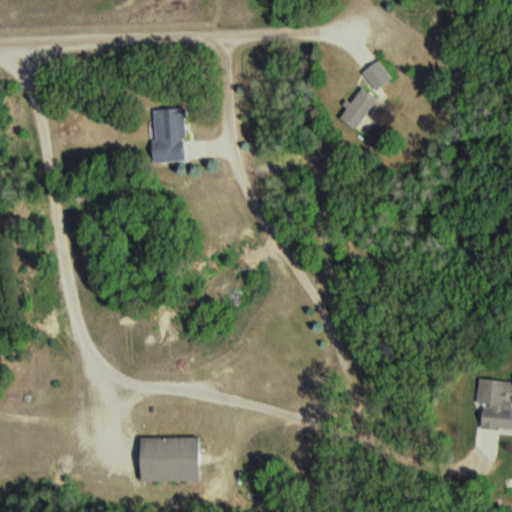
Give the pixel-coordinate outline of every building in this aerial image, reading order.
[(398,79),(385,60),(367,73),(381,91),(398,79)] [(383,98),(366,88),(346,120),(363,131),(383,98)] [(190,109),(157,110),(158,162),(191,161),(190,109)] [(511,380),(498,380),(498,406),(487,405),(487,431),(511,431),(511,380)] [(205,480),(205,436),(146,436),(146,480),(205,480)]
